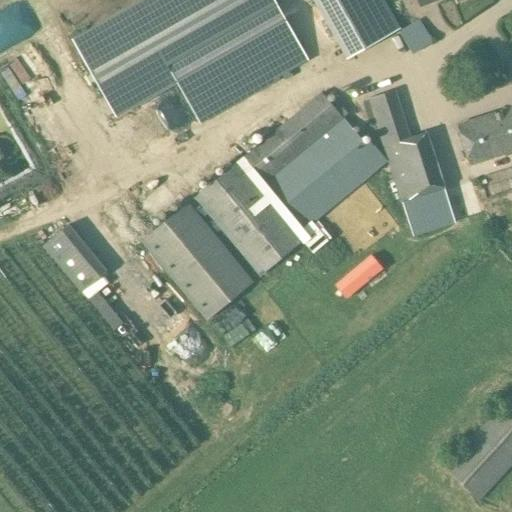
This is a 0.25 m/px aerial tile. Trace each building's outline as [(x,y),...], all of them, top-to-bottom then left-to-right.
[(149,0),(75,42),(107,98),(275,3),(273,0),(149,0)] [(382,0),(312,0),(345,58),(398,28),(382,0)] [(283,18),(175,79),(199,121),(307,60),(283,18)] [(419,18),(397,28),(409,52),(430,41),(419,18)] [(299,234),(381,165),(321,91),(194,197),(260,276),(303,240),(299,234)] [(402,204),(444,186),(427,131),(410,136),(395,91),(368,98),(402,204)] [(469,164),(511,150),(511,107),(457,126),(469,164)] [(207,321),(253,283),(186,203),(140,242),(207,321)] [(113,223),(129,241),(150,223),(135,205),(113,223)] [(479,501),(511,464),(511,391),(443,467),(479,501)]
